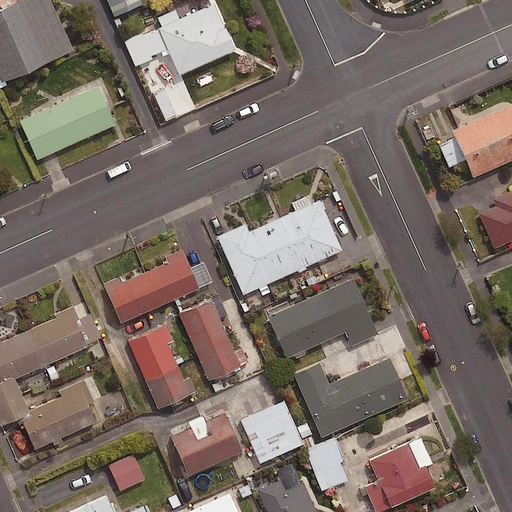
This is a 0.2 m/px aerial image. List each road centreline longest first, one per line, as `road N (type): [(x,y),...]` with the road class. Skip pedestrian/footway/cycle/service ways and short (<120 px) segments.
road 1 (residential): [(348,97),(511,460)]
road 2 (residential): [(0,253),(348,97)]
road 3 (residential): [(348,97),(511,24)]
